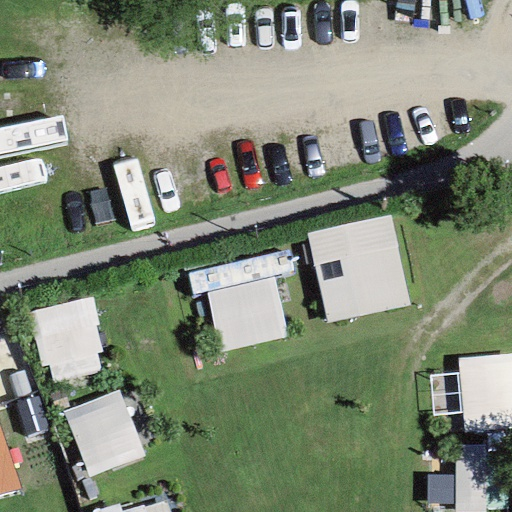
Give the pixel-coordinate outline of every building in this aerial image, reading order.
[(395,210),(310,226),(327,318),(413,303),(395,210)] [(199,289),(272,272),(268,251),(194,268),(199,289)] [(278,274),(208,289),(221,347),(291,331),(278,274)] [(55,376),(110,359),(89,292),(34,309),(55,376)] [(465,424),(511,421),(511,350),(461,353),(465,424)] [(67,405),(90,470),(145,452),(122,386),(67,405)] [(0,494),(16,490),(0,437),(0,494)] [(489,504),(488,443),(428,443),(429,504),(489,504)] [(99,508),(100,511),(175,511),(171,493),(99,508)]
